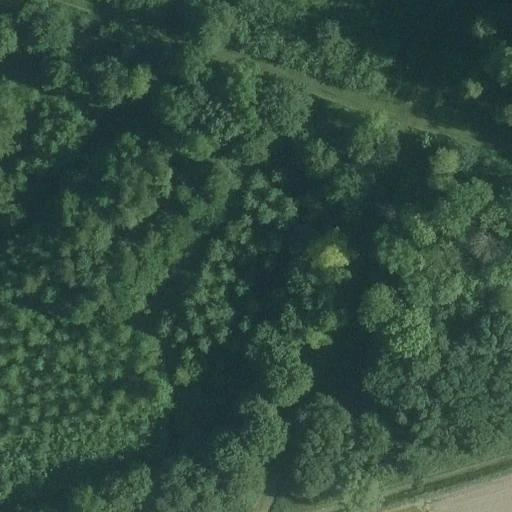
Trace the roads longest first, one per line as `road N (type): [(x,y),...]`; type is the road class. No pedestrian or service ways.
road 1 (track): [(511,150),(412,115),(258,511)]
road 2 (track): [(112,0),(412,115),(465,0)]
